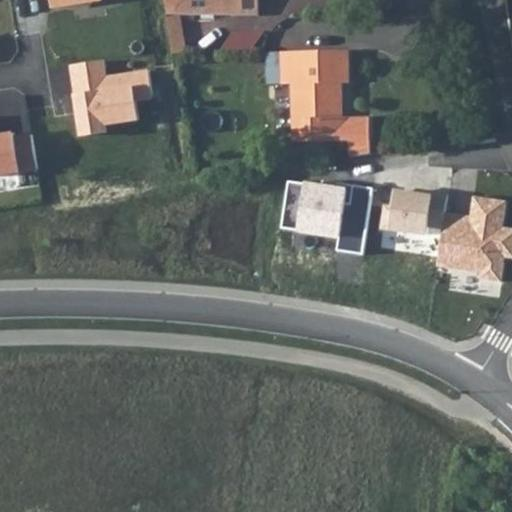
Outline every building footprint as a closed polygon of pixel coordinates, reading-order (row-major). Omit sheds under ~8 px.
[(50,0),(52,9),(105,2),(105,0),(50,0)] [(163,0),(166,15),(260,15),(260,0),(163,0)] [(351,83),(350,60),(318,60),(317,51),(283,52),(283,84),(293,84),(295,142),(352,140),(351,117),(340,117),(340,102),(344,102),(343,83),(351,83)] [(317,51),(318,60),(350,60),(350,51),(317,51)] [(107,59),(68,65),(80,139),(109,135),(107,126),(140,121),(137,102),(155,99),(150,69),(110,75),(107,59)] [(349,189),(288,179),(280,229),(341,239),(339,250),(363,253),(373,189),(349,185),(349,189)] [(433,197),(395,191),(393,207),(385,205),(380,231),(442,241),(443,235),(447,213),(430,210),(433,197)] [(505,203),(473,199),(471,215),(443,235),(442,241),(437,265),(480,270),(479,276),(501,279),(504,258),(511,259),(511,231),(502,231),(505,203)]
